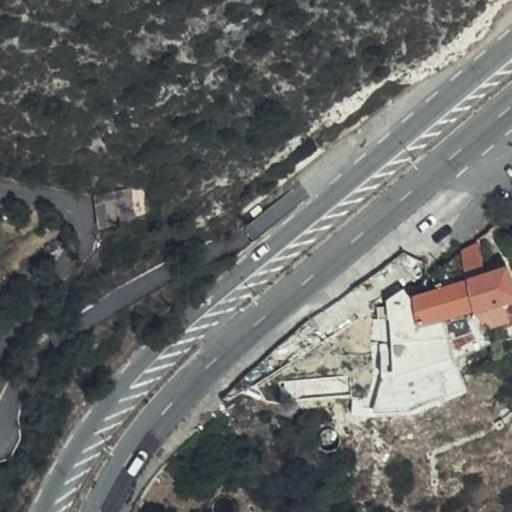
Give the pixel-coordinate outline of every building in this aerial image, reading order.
[(130,190),(95,195),(98,220),(134,215),(130,190)] [(462,248),(466,260),(470,276),(476,305),(484,327),(502,322),(505,331),(511,327),(511,312),(508,314),(502,298),(511,295),(511,270),(508,258),(492,263),(494,270),(485,272),(483,265),(479,250),(477,241),(462,248)] [(492,263),(483,265),(485,272),(494,270),(492,263)] [(442,285),(421,291),(414,293),(399,299),(395,318),(395,319),(396,322),(409,320),(410,327),(392,331),(394,370),(378,373),(374,397),(373,402),(390,402),(409,399),(427,394),(439,389),(443,384),(442,378),(440,365),(456,362),(485,356),(483,344),(479,345),(472,307),(476,305),(470,276),(442,285)] [(511,419),(511,400),(509,396),(488,409),(499,427),(511,419)]
